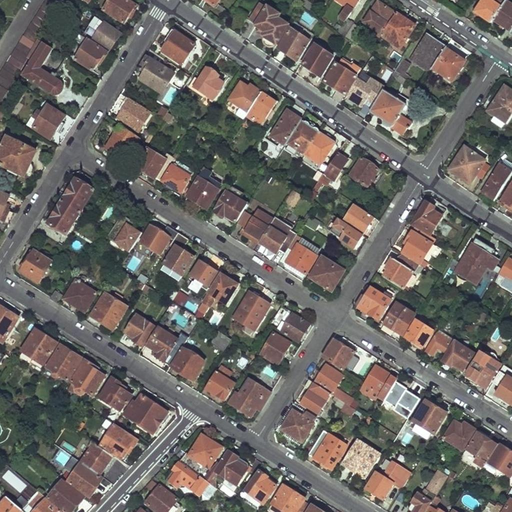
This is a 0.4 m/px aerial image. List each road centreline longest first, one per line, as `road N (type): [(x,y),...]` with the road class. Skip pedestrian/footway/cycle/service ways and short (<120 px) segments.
road 1 (residential): [(165,1),(422,176)]
road 2 (residential): [(74,150),(334,318)]
road 3 (residential): [(0,282),(198,406)]
road 4 (residential): [(334,318),(511,427)]
road 5 (residential): [(74,150),(165,1)]
road 6 (residential): [(334,318),(422,176)]
road 7 (residential): [(254,442),(334,318)]
road 8 (residential): [(422,176),(499,56)]
road 9 (residential): [(198,406),(102,511)]
road 10 (residential): [(0,264),(74,150)]
road 11 (residential): [(254,442),(365,511)]
